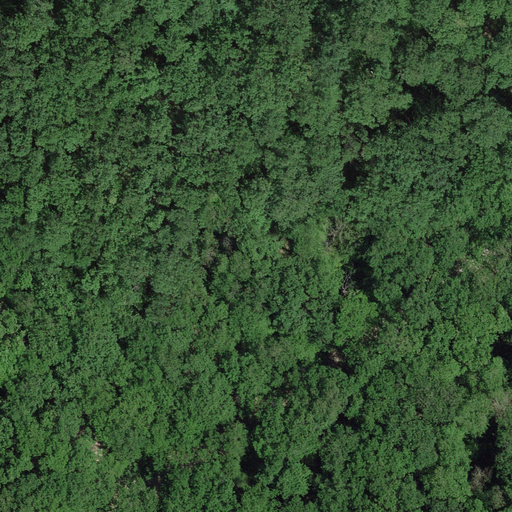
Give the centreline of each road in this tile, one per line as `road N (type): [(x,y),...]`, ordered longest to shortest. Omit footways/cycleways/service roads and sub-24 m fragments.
road 1 (track): [(511,242),(120,511)]
road 2 (track): [(0,316),(131,503)]
